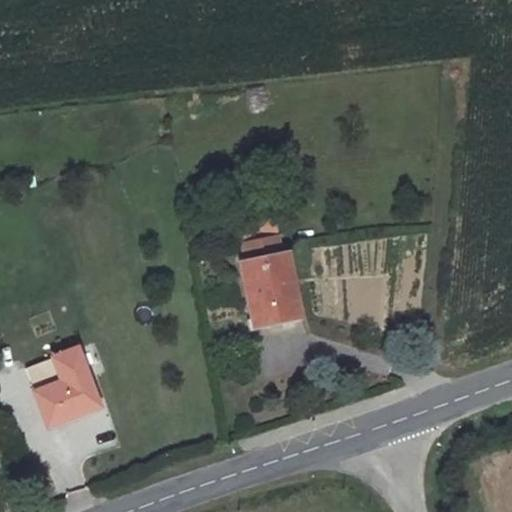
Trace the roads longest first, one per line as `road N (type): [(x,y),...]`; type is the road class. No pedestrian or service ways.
road 1 (tertiary): [(383,426),(125,511)]
road 2 (tertiary): [(511,380),(383,426)]
